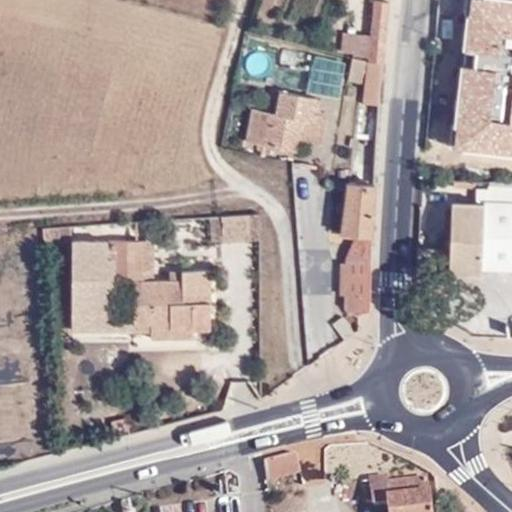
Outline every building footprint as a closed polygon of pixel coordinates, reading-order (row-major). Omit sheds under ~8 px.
[(511,2),(492,0),(469,0),(463,56),(475,57),(473,69),(462,67),(453,149),(511,155),(511,2)] [(379,69),(381,9),(369,8),(367,40),(366,67),(371,67),(379,69)] [(366,67),(367,40),(339,39),(337,62),(343,64),(357,65),(366,67)] [(340,90),(355,91),(357,65),(343,64),(340,90)] [(371,83),(371,67),(366,67),(357,65),(355,91),(355,105),(369,106),(371,83)] [(260,121),(258,150),(287,153),(287,147),(288,125),(302,126),(304,114),(304,100),(269,97),(266,121),(260,121)] [(288,125),(287,147),(312,150),(315,115),(304,114),(302,126),(288,125)] [(241,149),(258,150),(260,121),(242,121),(241,149)] [(481,267),(511,268),(511,181),(490,181),(490,189),(476,189),(476,201),(451,201),(450,249),(418,248),(417,278),(434,279),(434,271),(481,273),(481,267)] [(369,310),(374,185),(347,182),(341,233),(356,235),(346,258),(346,263),(343,263),(342,295),(345,295),(345,309),(350,311),(352,313),(355,315),(358,314),(369,310)] [(223,242),(260,240),(259,213),(221,216),(223,241),(223,242)] [(212,241),(223,241),(221,216),(210,217),(212,241)] [(43,228),(44,239),(101,235),(100,224),(43,228)] [(143,270),(143,240),(107,241),(107,258),(113,258),(113,282),(135,281),(135,323),(152,323),(152,327),(193,327),(193,323),(211,323),(210,270),(193,270),(193,272),(170,272),(170,279),(154,279),(154,269),(143,270)] [(154,240),(143,240),(143,270),(154,269),(154,240)] [(107,258),(107,241),(72,241),(72,312),(113,312),(113,282),(113,258),(107,258)] [(113,312),(72,312),(73,331),(113,331),(113,312)] [(353,333),(342,317),(332,324),(344,340),(353,333)] [(152,323),(135,323),(135,331),(151,331),(152,327),(152,323)] [(152,327),(151,331),(151,338),(193,338),(193,331),(193,327),(152,327)] [(265,461),(269,479),(301,470),(297,453),(265,461)] [(383,508),(383,511),(428,511),(426,496),(423,497),(420,481),(384,485),(383,479),(367,481),(370,509),(383,508)] [(160,511),(204,511),(203,503),(160,508),(160,511)]
